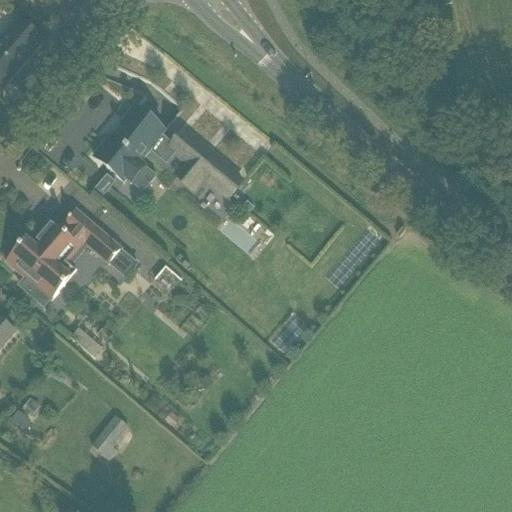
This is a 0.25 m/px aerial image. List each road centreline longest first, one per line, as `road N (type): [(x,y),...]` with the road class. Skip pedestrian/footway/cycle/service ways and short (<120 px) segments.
road 1 (tertiary): [(511,264),(357,145),(268,58)]
road 2 (unclassified): [(0,143),(90,33)]
